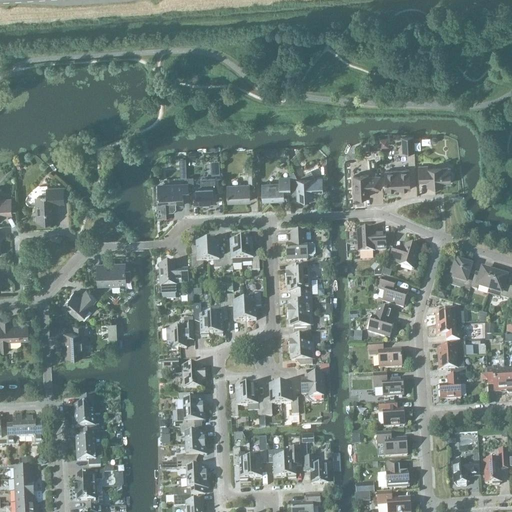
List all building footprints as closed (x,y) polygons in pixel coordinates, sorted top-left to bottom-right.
[(402,137),(402,153),(414,152),(413,137),(402,137)] [(427,181),(428,186),(443,185),(443,183),(451,183),(450,180),(452,179),(453,177),(453,174),(452,172),(450,171),(450,168),(442,168),(427,169),(427,166),(419,167),(420,182),(427,181)] [(385,172),(386,191),(388,190),(388,192),(395,191),(396,190),(410,189),(409,170),(385,172)] [(293,171),(290,173),(291,187),(296,187),(297,199),(313,198),(313,192),(317,192),(318,194),(322,192),(323,192),(322,178),(297,179),(293,171)] [(353,176),(354,197),(369,196),(369,189),(380,189),(379,177),(368,177),(368,175),(353,176)] [(262,185),(263,201),(284,200),(283,193),(290,192),(290,177),(279,178),(280,184),(262,185)] [(215,186),(193,187),(194,204),(216,203),(216,191),(222,191),(222,178),(215,179),(215,186)] [(183,196),(188,195),(188,184),(162,186),(162,193),(158,194),(159,206),(161,206),(161,215),(172,214),(172,211),(177,205),(183,205),(183,196)] [(227,186),(228,202),(250,201),(249,184),(227,186)] [(37,197),(38,212),(35,212),(34,212),(33,213),(32,214),(32,215),(32,216),(32,217),(32,218),(33,218),(33,219),(34,219),(35,220),(38,220),(38,221),(42,221),(42,222),(50,222),(50,220),(54,220),(53,203),(63,202),(63,203),(64,203),(63,188),(47,188),(47,197),(37,197)] [(0,214),(11,214),(11,200),(0,200),(0,214)] [(358,232),(359,253),(374,252),(374,251),(386,250),(385,235),(373,236),(373,231),(358,232)] [(313,246),(307,247),(306,245),(305,234),(291,234),(292,245),(286,246),(287,261),(307,260),(307,258),(313,258),(315,256),(315,248),(313,246)] [(241,242),(242,265),(252,264),(252,271),(260,271),(259,249),(258,248),(253,248),(252,239),(244,240),(244,241),(241,242)] [(226,273),(233,272),(233,266),(242,265),(241,242),(238,242),(238,240),(230,240),(231,256),(225,256),(226,269),(226,273)] [(214,269),(226,269),(225,256),(219,257),(218,241),(210,241),(210,243),(207,243),(208,262),(213,262),(214,269)] [(203,262),(208,262),(207,243),(204,243),(204,242),(196,242),(197,258),(191,258),(192,271),(203,270),(203,262)] [(404,252),(401,251),(401,250),(394,248),(390,261),(400,264),(399,266),(413,270),(420,250),(406,246),(404,252)] [(458,267),(455,266),(452,276),(455,276),(451,287),(469,293),(471,289),(474,277),(468,275),(471,267),(467,266),(465,264),(462,262),(460,264),(459,263),(458,267)] [(103,264),(104,266),(98,267),(98,265),(97,265),(98,285),(112,284),(112,287),(120,286),(120,282),(126,282),(126,280),(130,280),(130,271),(125,271),(125,270),(125,264),(115,264),(115,265),(111,265),(111,263),(103,264)] [(373,272),(379,266),(376,263),(370,269),(373,272)] [(287,271),(287,282),(310,281),(309,270),(308,270),(308,264),(295,265),(296,271),(287,271)] [(159,266),(160,287),(161,287),(162,295),(176,294),(175,286),(176,286),(176,284),(188,283),(188,270),(176,271),(175,265),(159,266)] [(478,287),(489,291),(494,274),(493,272),(489,271),(487,272),(482,271),(480,279),(474,277),(471,289),(477,291),(478,287)] [(495,275),(494,274),(489,291),(488,295),(499,299),(499,298),(508,301),(511,288),(504,286),(506,278),(502,277),(501,275),(497,274),(495,275)] [(379,290),(386,292),(383,302),(403,308),(404,306),(406,307),(408,299),(407,299),(407,300),(406,299),(407,294),(394,290),(396,283),(382,279),(379,290)] [(290,293),(290,299),(309,298),(309,292),(310,292),(310,281),(287,282),(288,293),(290,293)] [(89,307),(96,299),(86,290),(79,298),(74,293),(63,304),(80,319),(90,308),(89,307)] [(254,302),(244,303),(245,322),(256,321),(256,307),(261,307),(261,294),(253,295),(254,302)] [(227,296),(227,304),(228,309),(233,308),(234,322),(245,322),(244,303),(235,303),(234,296),(227,296)] [(288,305),(289,316),(311,315),(311,304),(310,304),(309,298),(290,299),(291,305),(288,305)] [(211,308),(211,316),(212,335),(215,335),(215,337),(223,336),(222,321),(228,321),(228,309),(227,304),(220,304),(220,310),(211,310),(211,308)] [(212,335),(211,316),(201,317),(201,305),(193,306),(194,322),(200,322),(201,338),(209,337),(209,335),(212,335)] [(389,322),(392,312),(379,308),(376,318),(373,317),(368,332),(389,338),(394,324),(389,322)] [(447,314),(435,315),(436,326),(456,325),(455,318),(459,318),(459,308),(447,309),(447,314)] [(298,327),(298,333),(311,332),(311,326),(312,326),(311,315),(289,316),(290,327),(298,327)] [(193,341),(192,319),(185,319),(185,329),(170,329),(171,342),(167,342),(167,348),(171,348),(171,349),(186,349),(186,342),(193,341)] [(0,325),(0,351),(8,351),(8,341),(29,340),(28,325),(13,325),(13,326),(11,326),(11,320),(0,320),(1,326),(0,325)] [(116,324),(108,324),(109,339),(117,339),(116,324)] [(65,333),(66,356),(84,355),(83,334),(88,334),(88,325),(74,326),(75,326),(75,333),(65,333)] [(462,325),(461,325),(456,325),(436,326),(437,337),(446,337),(447,343),(449,342),(465,341),(464,335),(463,335),(463,333),(464,332),(464,330),(464,328),(462,327),(462,325)] [(290,339),(291,350),(313,349),(313,338),(311,338),(311,332),(298,333),(299,339),(290,339)] [(438,360),(458,359),(466,358),(465,341),(449,342),(449,348),(437,349),(438,360)] [(369,357),(379,357),(379,369),(401,367),(401,359),(403,359),(403,352),(401,352),(400,350),(383,352),(382,345),(368,346),(369,357)] [(313,349),(291,350),(291,361),(300,361),(300,367),(313,366),(312,360),(314,360),(313,349)] [(458,359),(438,360),(439,371),(450,370),(451,376),(467,375),(466,369),(459,369),(458,359)] [(164,362),(165,370),(176,370),(176,375),(183,375),(183,389),(201,388),(201,381),(205,380),(205,372),(201,372),(200,367),(179,368),(178,361),(164,362)] [(329,365),(320,366),(321,374),(329,373),(329,365)] [(487,368),(488,386),(494,386),(494,393),(506,392),(504,371),(494,371),(493,368),(487,368)] [(383,388),(383,397),(403,396),(402,380),(387,381),(386,375),(374,375),(374,389),(383,388)] [(308,383),(301,383),(302,395),(309,395),(309,398),(323,397),(322,376),(308,376),(308,383)] [(440,386),(441,402),(441,400),(461,399),(459,378),(447,379),(448,386),(440,386)] [(270,400),(264,401),(265,417),(272,417),(272,405),(281,405),(280,386),(278,386),(277,384),(269,385),(270,400)] [(283,386),(280,386),(281,405),(291,404),(292,416),(299,415),(298,399),(292,399),(291,384),(283,384),(283,386)] [(246,388),(247,406),(248,413),(257,412),(258,417),(265,417),(264,401),(258,401),(257,385),(249,386),(249,388),(246,388)] [(247,406),(246,388),(244,388),(243,386),(235,386),(236,402),(230,402),(231,419),(238,418),(238,407),(247,406)] [(183,401),(184,412),(203,411),(203,407),(204,406),(204,400),(193,400),(193,394),(178,395),(179,401),(183,401)] [(98,405),(98,399),(79,400),(79,406),(74,406),(75,417),(95,416),(100,416),(100,405),(98,405)] [(383,413),(384,427),(399,426),(399,425),(406,425),(406,418),(404,418),(403,410),(397,411),(396,404),(379,405),(379,413),(383,413)] [(184,412),(177,412),(178,423),(175,423),(175,429),(180,429),(195,428),(200,428),(199,422),(205,422),(205,415),(203,415),(203,411),(184,412)] [(87,427),(87,433),(99,432),(99,426),(95,426),(95,416),(75,417),(75,428),(87,427)] [(43,444),(42,426),(36,426),(36,418),(24,419),(25,439),(32,439),(32,445),(43,444)] [(7,430),(8,446),(19,446),(19,439),(25,439),(24,419),(13,419),(13,427),(7,428),(7,430)] [(1,420),(0,420),(0,446),(8,446),(7,430),(1,430),(1,420)] [(185,435),(185,446),(205,445),(205,440),(206,440),(206,434),(195,434),(195,428),(180,429),(180,435),(185,435)] [(84,439),(82,439),(76,440),(77,450),(96,449),(96,448),(98,448),(100,447),(101,445),(101,443),(101,441),(100,439),(99,432),(87,433),(84,433),(84,439)] [(377,446),(385,445),(386,457),(407,456),(406,439),(391,440),(391,434),(377,434),(377,446)] [(176,457),(177,463),(196,462),(196,456),(207,456),(206,449),(205,449),(205,445),(185,446),(186,456),(176,457)] [(96,449),(77,450),(77,461),(89,461),(89,467),(101,466),(101,460),(103,460),(102,455),(97,456),(96,449)] [(251,479),(250,461),(241,461),(240,450),(233,450),(233,467),(239,466),(240,482),(248,481),(248,480),(251,479)] [(284,459),(285,478),(288,478),(288,479),(296,479),(296,468),(302,468),(301,451),(290,451),(289,459),(284,459)] [(484,462),(485,484),(492,484),(492,486),(499,485),(499,483),(501,483),(500,470),(507,469),(506,451),(499,451),(500,461),(484,462)] [(267,465),(267,452),(259,453),(260,456),(257,456),(255,458),(255,460),(250,461),(251,479),(262,479),(262,465),(267,465)] [(279,452),(267,452),(267,465),(273,465),(274,478),(285,478),(284,459),(279,459),(279,452)] [(454,484),(455,484),(457,487),(466,486),(468,483),(469,483),(469,478),(479,477),(478,463),(478,456),(466,457),(467,463),(452,464),(454,484)] [(311,472),(311,485),(328,484),(327,466),(315,467),(315,459),(303,460),(304,472),(311,472)] [(187,469),(187,480),(207,479),(206,474),(208,474),(207,468),(197,468),(196,462),(177,463),(177,469),(187,469)] [(400,470),(400,463),(388,463),(389,474),(386,474),(380,474),(381,489),(387,488),(387,489),(409,487),(408,472),(400,473),(400,470)] [(14,469),(14,481),(33,480),(33,468),(14,469)] [(75,483),(75,489),(96,488),(96,482),(102,481),(104,479),(104,474),(104,476),(102,476),(101,470),(89,470),(90,476),(76,477),(76,483),(75,483)] [(183,497),(191,497),(198,496),(205,496),(205,490),(208,490),(208,483),(207,483),(207,479),(187,480),(188,490),(183,491),(183,497)] [(14,481),(15,492),(34,491),(33,480),(14,481)] [(374,484),(356,485),(356,494),(374,493),(374,484)] [(96,488),(75,489),(76,495),(77,495),(77,501),(91,500),(91,506),(103,506),(102,495),(97,495),(96,488)] [(15,492),(16,504),(34,503),(34,491),(15,492)] [(377,494),(378,506),(388,506),(387,511),(410,511),(410,499),(391,500),(391,493),(377,494)] [(313,511),(313,508),(320,507),(320,496),(306,497),(306,503),(291,504),(291,511),(313,511)] [(183,497),(174,497),(174,507),(186,506),(186,511),(202,511),(202,502),(191,503),(191,497),(183,497)] [(16,504),(16,511),(34,511),(34,503),(16,504)]
